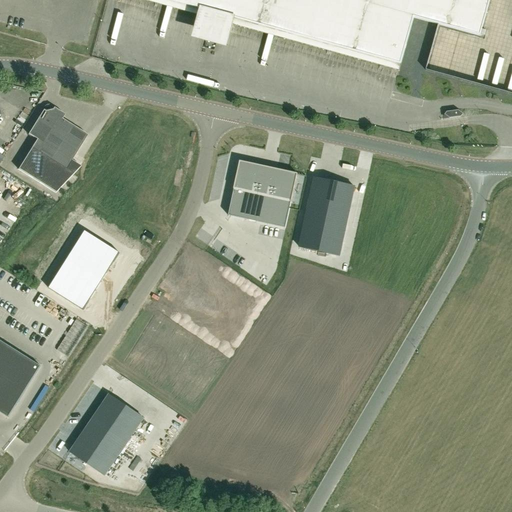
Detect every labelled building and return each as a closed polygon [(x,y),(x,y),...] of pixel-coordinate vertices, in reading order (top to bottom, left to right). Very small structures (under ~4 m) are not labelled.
[(168,0),(399,66),(414,16),(479,34),(489,0),(168,0)] [(94,16),(86,20),(89,25),(97,21),(94,16)] [(81,38),(91,33),(89,28),(79,33),(81,38)] [(19,101),(32,107),(34,103),(21,97),(19,101)] [(18,103),(16,106),(27,113),(29,110),(18,103)] [(31,148),(18,170),(56,193),(73,175),(81,167),(72,161),(88,135),(62,119),(65,115),(53,108),(52,110),(45,112),(43,110),(28,135),(36,140),(31,148)] [(239,167),(228,216),(252,222),(285,229),(297,175),(306,177),(306,176),(275,170),(255,165),(240,162),(239,167)] [(11,186),(21,194),(28,186),(18,178),(11,186)] [(317,181),(302,250),(342,259),(357,190),(317,181)] [(82,310),(118,252),(84,231),(48,288),(82,310)] [(201,260),(170,305),(228,344),(258,299),(201,260)] [(80,323),(65,347),(75,354),(91,330),(80,323)] [(0,339),(0,410),(8,416),(40,364),(0,339)] [(104,476),(144,418),(109,395),(70,453),(104,476)] [(253,404),(217,466),(243,481),(259,455),(288,473),(304,446),(274,429),(279,420),(253,404)]
